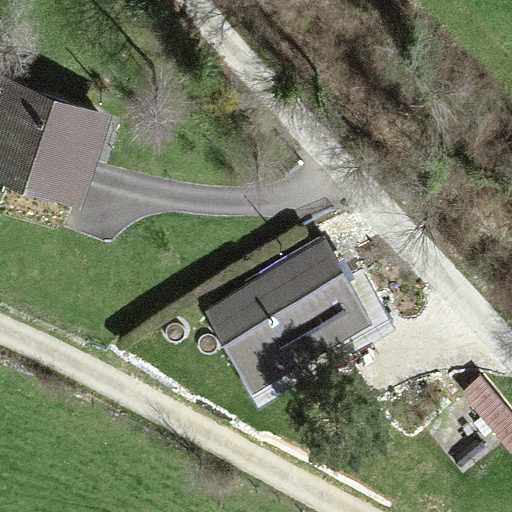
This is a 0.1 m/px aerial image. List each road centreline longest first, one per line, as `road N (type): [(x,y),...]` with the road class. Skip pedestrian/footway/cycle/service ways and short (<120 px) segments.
road 1 (track): [(190,0),(511,353)]
road 2 (track): [(0,339),(99,383),(335,511)]
